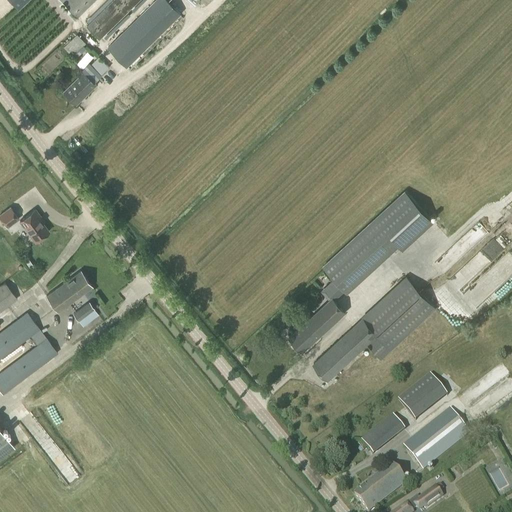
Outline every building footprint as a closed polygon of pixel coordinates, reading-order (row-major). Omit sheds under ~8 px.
[(93,0),(67,0),(64,3),(77,16),(93,0)] [(139,0),(113,0),(86,26),(100,40),(139,0)] [(155,0),(137,18),(151,32),(175,8),(166,0),(155,0)] [(151,32),(137,18),(107,48),(121,61),(151,32)] [(64,47),(73,56),(85,44),(77,35),(64,47)] [(109,67),(99,57),(90,65),(100,75),(109,67)] [(96,85),(92,80),(84,72),(64,92),(76,105),(96,85)] [(346,292),(398,245),(402,249),(432,221),(405,192),(323,267),(346,292)] [(17,219),(9,208),(0,214),(0,219),(6,227),(17,219)] [(34,243),(48,233),(39,220),(40,219),(34,210),(18,221),(34,243)] [(478,222),(468,232),(480,243),(489,232),(478,222)] [(434,263),(443,272),(476,241),(468,232),(434,263)] [(450,278),(476,307),(511,275),(496,259),(504,252),(493,239),(450,278)] [(45,296),(57,312),(92,286),(80,270),(45,296)] [(407,278),(395,288),(363,318),(312,364),(328,380),(367,344),(380,358),(434,308),(407,278)] [(302,352),(346,312),(338,303),(345,296),(330,279),(321,287),(331,298),(309,318),(305,314),(297,321),(301,326),(288,337),(302,352)] [(0,284),(0,312),(18,299),(4,282),(0,284)] [(89,302),(73,314),(78,321),(82,326),(98,315),(94,309),(89,302)] [(0,391),(2,394),(58,353),(27,312),(0,332),(0,358),(31,336),(37,344),(0,371),(0,391)] [(430,375),(398,400),(415,422),(447,396),(430,375)] [(450,408),(403,445),(423,471),(470,433),(450,408)] [(393,415),(393,416),(362,440),(374,455),(405,430),(393,415)] [(0,428),(0,456),(14,446),(0,428)] [(498,447),(493,438),(488,441),(493,449),(494,448),(495,450),(498,447)] [(369,511),(407,483),(392,464),(354,494),(368,511),(369,511)] [(436,487),(436,486),(417,499),(418,500),(413,504),(419,511),(443,496),(440,492),(436,487)]
